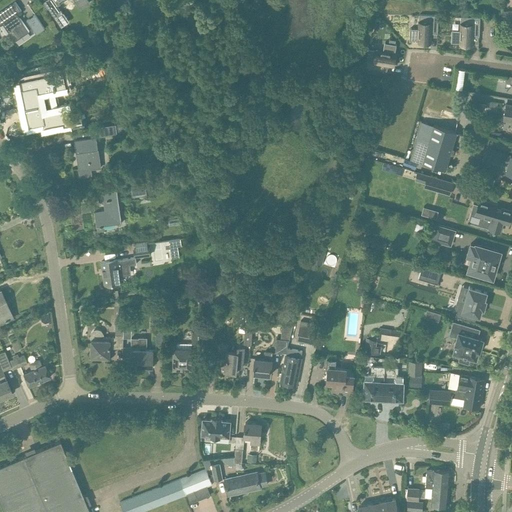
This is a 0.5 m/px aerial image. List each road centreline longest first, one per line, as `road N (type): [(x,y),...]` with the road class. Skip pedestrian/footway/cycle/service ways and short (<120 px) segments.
road 1 (residential): [(352,464),(328,422),(306,408),(73,396)]
road 2 (residential): [(73,396),(49,233),(0,144)]
